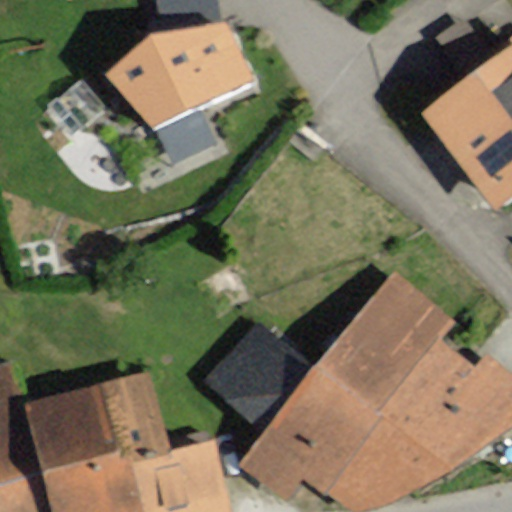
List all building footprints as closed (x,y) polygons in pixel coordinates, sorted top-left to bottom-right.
[(227,21),(222,0),(154,0),(161,34),(227,21)] [(153,36),(102,76),(158,131),(174,162),(220,142),(205,111),(261,85),(227,21),(161,34),(153,36)] [(511,38),(404,122),(476,214),(511,186),(511,38)] [(330,511),(360,511),(511,420),(511,391),(472,360),(462,373),(430,348),(445,330),(377,278),(305,370),(245,323),(193,391),(252,437),(227,469),(277,507),(295,484),(330,511)] [(9,413),(0,379),(0,511),(210,511),(193,448),(149,461),(126,380),(9,413)]
